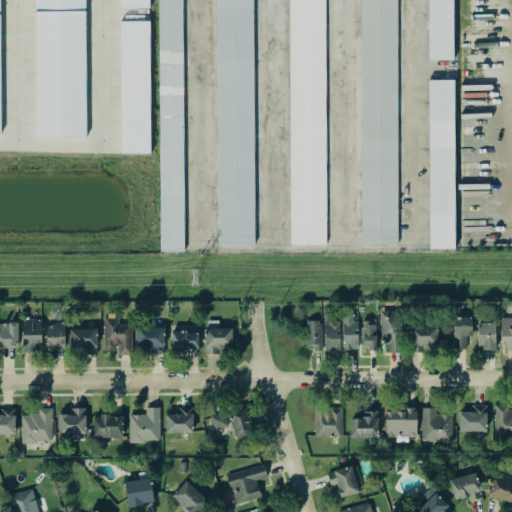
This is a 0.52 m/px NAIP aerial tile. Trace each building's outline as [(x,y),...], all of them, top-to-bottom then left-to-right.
[(81,0),(83,135),(32,136),(30,0),(81,0)] [(150,8),(149,0),(120,0),(121,8),(150,8)] [(180,0),(155,0),(158,250),(182,250),(180,0)] [(251,0),(215,0),(217,243),(253,243),(251,0)] [(323,0),(286,0),(288,244),(324,244),(323,0)] [(395,0),(359,0),(360,244),(396,244),(395,0)] [(450,0),(425,0),(426,59),(451,59),(450,0)] [(147,20),(118,20),(119,153),(148,153),(147,20)] [(427,78),(453,78),(453,248),(427,248),(427,78)] [(380,311),(399,311),(400,351),(387,351),(387,343),(383,343),(383,340),(380,340),(380,311)] [(503,311),(511,311),(511,350),(504,350),(504,344),(500,344),(500,317),(503,317),(503,311)] [(342,314),(342,348),(351,349),(358,348),(356,314),(342,314)] [(360,327),(360,353),(369,353),(369,351),(376,350),(375,317),(367,317),(367,321),(362,321),(362,327),(360,327)] [(471,317),(453,318),(454,349),(465,348),(465,336),(472,336),(471,317)] [(103,319),(104,351),(117,350),(117,355),(131,355),(130,325),(119,325),(119,318),(103,319)] [(41,345),(42,319),(23,319),(23,353),(29,353),(30,345),(41,345)] [(302,321),(303,348),(313,350),(321,351),(321,320),(302,321)] [(325,320),(324,324),(323,358),(324,361),(332,361),(331,354),(338,354),(339,320),(325,320)] [(18,323),(0,322),(0,346),(18,347),(18,323)] [(479,326),(476,326),(476,345),(480,345),(480,349),(494,349),(494,322),(478,322),(479,326)] [(65,349),(65,324),(46,324),(46,349),(65,349)] [(408,326),(436,325),(436,345),(422,345),(422,351),(409,352),(408,326)] [(135,327),(163,327),(163,346),(163,354),(148,354),(148,348),(135,347),(135,327)] [(169,328),(188,328),(188,334),(196,334),(196,348),(169,348),(169,328)] [(205,328),(230,328),(231,347),(203,348),(205,328)] [(70,329),(70,350),(97,351),(98,329),(70,329)] [(493,404),(508,403),(508,408),(511,408),(511,437),(494,438),(493,404)] [(458,410),(471,410),(472,405),(487,404),(486,430),(457,431),(458,410)] [(385,410),(404,410),(404,405),(415,405),(415,436),(385,437),(385,410)] [(178,407),(191,406),(192,432),(164,432),(164,414),(174,414),(174,413),(178,412),(178,407)] [(235,439),(254,433),(246,406),(210,417),(214,431),(232,426),(235,439)] [(38,408),(51,407),(51,420),(54,420),(54,440),(36,440),(36,443),(21,443),(20,414),(28,414),(28,412),(38,412),(38,408)] [(130,441),(160,442),(160,408),(146,407),(146,415),(130,415),(130,441)] [(313,407),(342,407),(341,436),(314,436),(313,407)] [(421,407),(435,408),(435,414),(452,413),(451,443),(421,444),(421,407)] [(0,434),(15,434),(15,408),(0,409),(0,415),(0,434)] [(59,434),(86,433),(85,408),(73,408),(73,415),(58,415),(59,434)] [(350,418),(361,418),(362,414),(368,415),(368,410),(379,409),(376,439),(350,438),(350,418)] [(92,417),(99,417),(99,413),(108,413),(108,416),(122,416),(122,437),(92,437),(92,417)] [(267,477),(264,465),(226,474),(234,505),(261,499),(256,480),(267,477)] [(361,492),(353,466),(327,473),(331,486),(336,484),(340,498),(361,492)] [(511,476),(496,471),(486,497),(500,503),(502,499),(511,502),(511,476)] [(454,500),(468,497),(469,501),(482,498),(476,473),(450,479),(454,500)] [(123,481),(150,477),(153,502),(141,504),(141,509),(126,511),(123,481)] [(170,496),(186,511),(194,511),(208,502),(185,481),(170,496)] [(7,495),(11,511),(38,511),(32,489),(7,495)] [(414,511),(434,492),(452,510),(450,511),(414,511)] [(369,511),(367,503),(337,510),(337,511),(369,511)]
